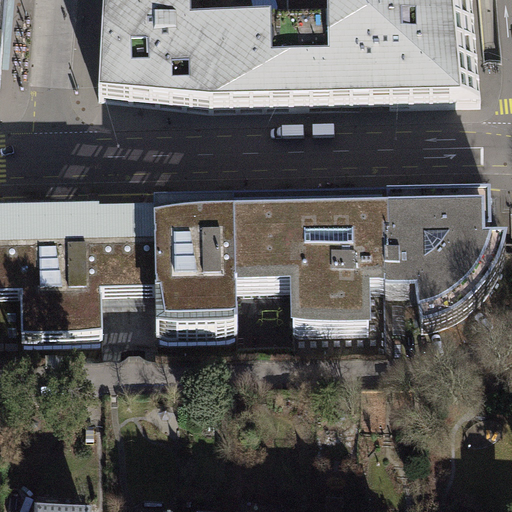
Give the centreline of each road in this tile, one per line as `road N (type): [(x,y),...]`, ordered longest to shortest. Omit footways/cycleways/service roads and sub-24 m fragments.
road 1 (residential): [(0,382),(413,372),(463,362),(511,331)]
road 2 (unclassified): [(49,159),(511,148)]
road 3 (residential): [(49,159),(55,0)]
